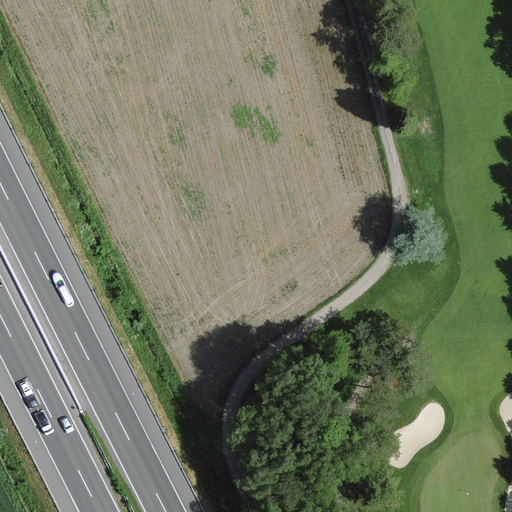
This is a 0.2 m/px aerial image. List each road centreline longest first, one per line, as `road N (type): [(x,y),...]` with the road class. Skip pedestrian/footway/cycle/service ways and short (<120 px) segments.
road 1 (motorway): [(165,511),(0,186)]
road 2 (motorway): [(0,320),(97,511)]
